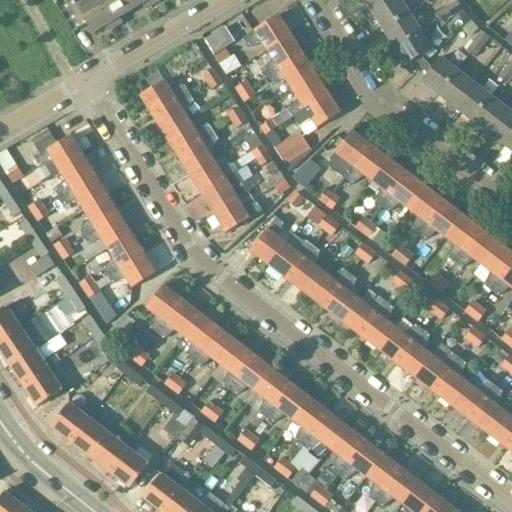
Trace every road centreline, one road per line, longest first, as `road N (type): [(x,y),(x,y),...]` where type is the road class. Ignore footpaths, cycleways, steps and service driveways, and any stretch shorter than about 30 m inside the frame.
road 1 (residential): [(88,83),(164,223),(217,286),(511,505)]
road 2 (residential): [(511,198),(390,103),(330,0)]
road 3 (residential): [(88,83),(223,0)]
road 4 (secondary): [(94,511),(34,463),(0,417)]
